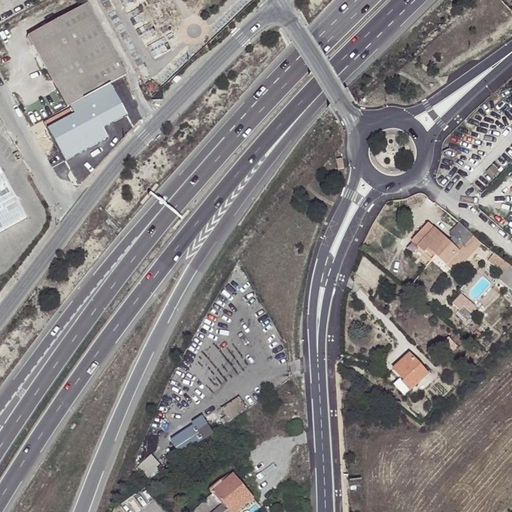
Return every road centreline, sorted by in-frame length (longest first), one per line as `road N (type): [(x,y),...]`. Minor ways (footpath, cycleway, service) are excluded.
road 1 (motorway): [(0,499),(150,278),(282,123),(404,0)]
road 2 (motorway): [(82,511),(137,373),(211,240),(305,115),(416,0)]
road 3 (motorway): [(234,125),(0,447)]
road 4 (motorway): [(234,125),(139,225),(0,406)]
road 5 (tertiary): [(361,163),(316,278),(315,369)]
road 6 (tertiary): [(315,369),(344,251),(363,211),(393,186)]
road 7 (motorway): [(362,0),(234,125)]
road 8 (unclassified): [(278,3),(156,121)]
road 9 (unclassified): [(73,222),(0,93)]
road 10 (residential): [(156,121),(90,0)]
road 11 (tertiary): [(511,46),(417,114),(399,118)]
road 12 (unclassified): [(349,115),(278,3)]
road 13 (unclassified): [(156,121),(73,222)]
road 14 (tertiary): [(428,149),(511,58)]
